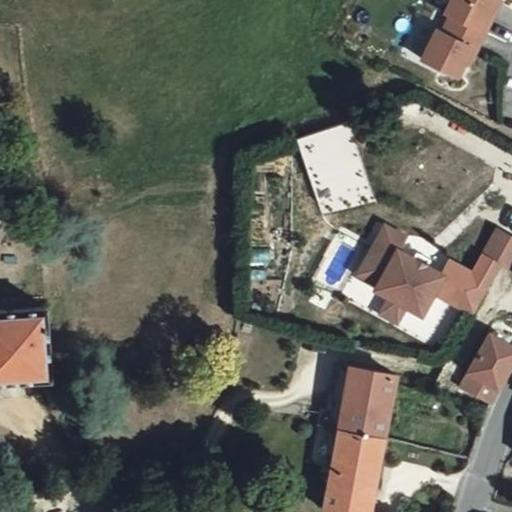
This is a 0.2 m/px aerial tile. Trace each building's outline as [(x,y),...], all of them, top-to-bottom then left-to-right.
[(454,0),(448,14),(454,17),(483,31),(490,16),(500,1),(500,0),(454,0)] [(490,16),(483,31),(489,34),(503,3),(500,1),(490,16)] [(440,31),(425,62),(461,79),(468,64),(475,49),(481,51),(489,34),(483,31),(454,17),(446,34),(440,31)] [(481,51),(475,49),(468,64),(473,67),(481,51)] [(405,232),(389,222),(386,227),(403,236),(405,232)] [(452,295),(465,272),(449,263),(444,271),(398,245),(403,236),(386,227),(371,253),(387,262),(375,283),(389,292),(406,302),(421,311),(433,290),(450,299),(452,295)] [(511,269),(511,266),(511,235),(497,227),(483,254),(502,264),(511,269)] [(465,272),(452,295),(475,308),(483,298),(502,264),(483,254),(478,251),(468,268),(465,272)] [(468,268),(451,259),(449,263),(465,272),(468,268)] [(395,319),(406,302),(389,292),(379,309),(395,319)] [(47,293),(0,294),(0,373),(51,372),(47,293)] [(452,295),(450,299),(472,312),(475,308),(452,295)] [(489,402),(511,362),(511,338),(492,327),(467,365),(480,374),(470,390),(489,402)] [(341,410),(350,362),(340,361),(332,408),(341,410)] [(390,439),(399,389),(402,372),(350,362),(341,410),(332,408),(320,406),(317,422),(338,426),(390,439)] [(374,511),(377,510),(390,439),(338,426),(326,508),(350,511),(374,511)]
